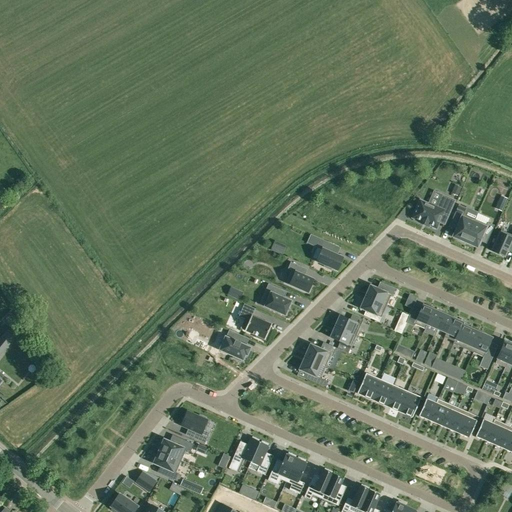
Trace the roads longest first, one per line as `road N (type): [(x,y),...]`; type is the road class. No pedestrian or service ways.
road 1 (residential): [(257,369),(469,463),(477,471),(464,504),(450,508),(221,406)]
road 2 (residential): [(221,406),(178,390),(79,511)]
road 3 (residential): [(367,261),(401,231),(511,280)]
road 4 (residential): [(511,326),(367,261)]
road 5 (residential): [(367,261),(257,369)]
